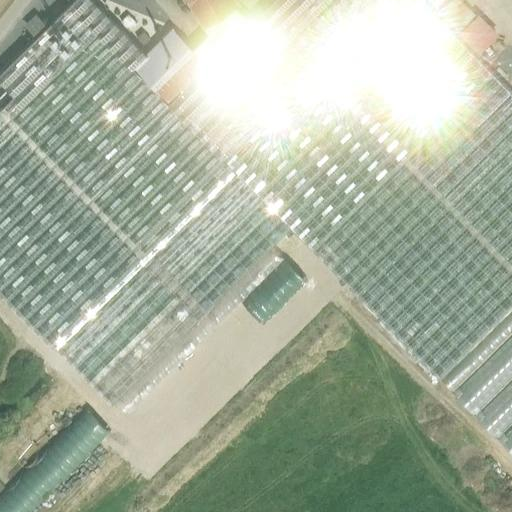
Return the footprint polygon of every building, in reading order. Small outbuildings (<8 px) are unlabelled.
[(239,7),(205,28),(209,35),(194,50),(173,28),(146,54),(92,0),(76,0),(0,74),(0,81),(14,96),(0,109),(0,292),(54,347),(233,172),(292,229),(440,379),(511,307),(511,92),(421,0),(313,0),(272,41),(254,22),(239,7)] [(234,0),(187,0),(205,28),(239,7),(238,5),(234,0)] [(272,41),(313,0),(276,0),(254,22),(272,41)] [(112,404),(292,229),(233,172),(54,347),(112,404)] [(304,511),(429,391),(290,251),(25,511),(304,511)]
